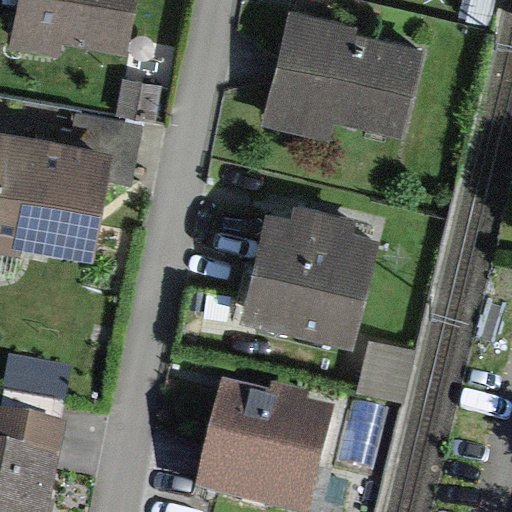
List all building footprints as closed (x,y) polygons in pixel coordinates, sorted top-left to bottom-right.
[(116,48),(124,0),(15,0),(10,30),(116,48)] [(330,140),(335,122),(402,138),(422,50),(355,35),(357,26),(290,10),(263,125),(330,140)] [(149,83),(115,78),(110,109),(144,114),(149,83)] [(101,144),(0,125),(0,237),(81,252),(101,144)] [(269,212),(241,322),(351,349),(378,242),(354,236),(357,221),(299,206),(296,219),(269,212)] [(414,353),(370,343),(358,393),(403,403),(414,353)] [(6,364),(2,392),(55,400),(60,372),(6,364)] [(226,379),(198,486),(297,511),(307,511),(335,406),(306,399),(308,391),(272,382),(270,390),(226,379)] [(0,511),(38,511),(52,434),(0,424),(0,511)]
